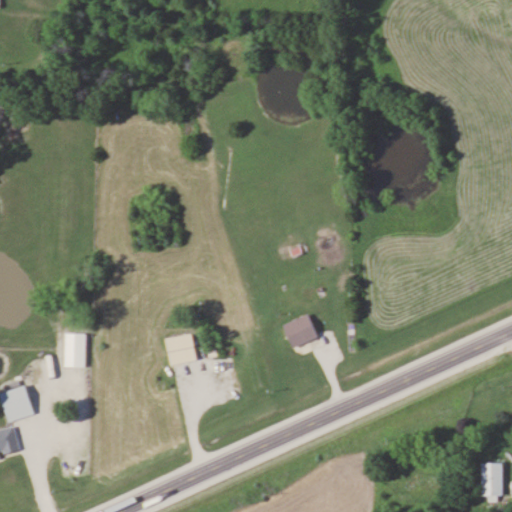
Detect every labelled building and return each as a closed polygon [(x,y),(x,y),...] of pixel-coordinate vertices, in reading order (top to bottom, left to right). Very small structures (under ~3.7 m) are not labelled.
[(285,324),(295,346),(322,334),(312,312),(285,324)] [(87,366),(87,332),(66,332),(66,366),(87,366)] [(174,364),(200,360),(195,332),(169,337),(174,364)] [(3,392),(12,420),(38,412),(29,384),(3,392)] [(0,429),(0,456),(22,452),(16,425),(0,429)] [(506,461),(484,461),(484,495),(506,495),(506,461)]
